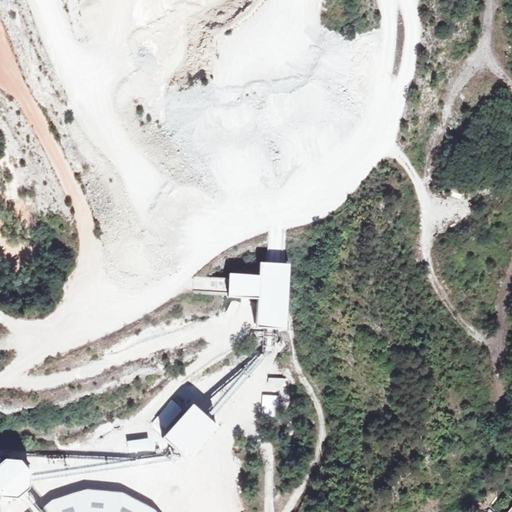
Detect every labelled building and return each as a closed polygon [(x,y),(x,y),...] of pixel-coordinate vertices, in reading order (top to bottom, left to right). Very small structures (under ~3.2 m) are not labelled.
[(284,333),(287,267),(257,266),(256,278),(226,277),(225,302),(254,303),(253,331),(284,333)] [(277,418),(277,395),(261,395),(261,418),(277,418)] [(159,442),(184,464),(216,427),(190,404),(183,412),(170,401),(154,420),(168,432),(159,442)] [(25,466),(0,465),(0,498),(24,499),(25,466)] [(108,488),(75,490),(38,509),(35,511),(157,511),(142,499),(108,488)]
